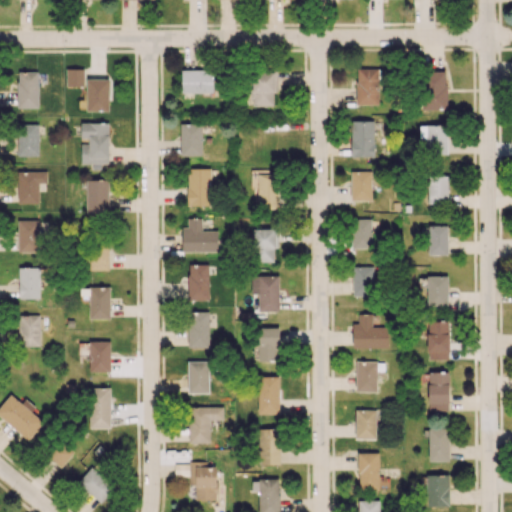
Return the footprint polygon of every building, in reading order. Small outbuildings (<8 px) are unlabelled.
[(84,68),(66,68),(65,86),(83,86),(84,68)] [(378,104),(377,68),(355,68),(356,105),(378,104)] [(181,92),(212,92),(212,70),(181,70),(181,92)] [(37,71),(17,71),(17,107),(38,107),(37,71)] [(422,110),(446,109),(445,71),(421,72),(422,110)] [(251,105),(272,106),(273,91),(274,92),(274,73),(251,72),(251,105)] [(108,111),(108,79),(86,79),(85,111),(108,111)] [(373,156),(373,120),(350,120),(351,156),(373,156)] [(80,122),(80,141),(81,141),(80,163),(108,164),(108,123),(80,122)] [(38,123),(17,123),(17,156),(38,156),(38,123)] [(201,155),(201,123),(179,123),(180,155),(201,155)] [(447,152),(447,124),(420,125),(421,153),(447,152)] [(211,205),(210,168),(186,168),(187,205),(211,205)] [(249,170),(249,185),(257,185),(256,207),(277,208),(279,171),(249,170)] [(371,200),(371,170),(350,171),(351,200),(371,200)] [(38,203),(38,183),(46,183),(46,171),(17,171),(17,203),(38,203)] [(447,176),(427,177),(427,205),(447,204),(447,176)] [(107,179),(85,180),(86,215),(109,214),(107,179)] [(182,226),(181,251),(217,251),(217,230),(201,230),(201,218),(187,218),(187,226),(182,226)] [(370,218),(351,219),(351,248),(371,248),(370,218)] [(18,252),(39,251),(38,220),(17,221),(18,252)] [(447,254),(447,225),(427,225),(427,254),(447,254)] [(253,227),(254,261),(273,261),(273,247),(277,247),(276,226),(253,227)] [(88,270),(109,269),(108,246),(87,246),(88,270)] [(187,299),(207,300),(209,264),(188,263),(187,299)] [(352,296),(373,295),(373,266),(352,266),(352,296)] [(38,267),(18,268),(18,298),(39,298),(38,267)] [(251,293),(257,293),(258,311),(279,311),(278,275),(251,276),(251,293)] [(446,275),(426,276),(426,306),(447,305),(446,275)] [(109,287),(79,287),(79,295),(88,295),(88,319),(109,319),(109,287)] [(208,347),(208,311),(187,311),(188,347),(208,347)] [(387,347),(387,326),(371,326),(371,313),(357,314),(357,323),(351,323),(352,348),(387,347)] [(40,345),(39,315),(17,315),(18,346),(40,345)] [(426,359),(448,359),(448,321),(427,321),(426,359)] [(278,327),(254,327),(254,361),(279,361),(278,327)] [(109,340),(88,340),(89,372),(110,371),(109,340)] [(187,393),(208,393),(208,361),(187,361),(187,393)] [(376,371),(384,371),(384,361),(355,361),(355,391),(376,392),(376,371)] [(448,372),(428,371),(427,410),(448,411),(448,372)] [(278,375),(257,376),(258,413),(279,413),(278,375)] [(88,428),(110,427),(110,387),(88,387),(88,428)] [(31,412),(35,406),(24,398),(21,403),(9,394),(0,405),(0,417),(29,439),(42,421),(31,412)] [(209,442),(209,420),(223,420),(222,406),(189,406),(189,442),(209,442)] [(375,410),(355,409),(354,438),(375,439),(375,410)] [(428,461),(448,461),(449,428),(428,427),(428,461)] [(279,464),(279,428),(258,429),(259,464),(279,464)] [(74,451),(60,441),(48,457),(61,467),(74,451)] [(378,452),(357,453),(358,489),(378,489),(378,452)] [(216,499),(216,462),(188,462),(188,485),(195,485),(195,499),(216,499)] [(114,487),(92,466),(76,483),(99,504),(114,487)] [(449,506),(448,474),(425,475),(426,507),(449,506)] [(258,511),(279,511),(278,478),(257,479),(258,511)] [(379,511),(379,500),(357,500),(357,511),(379,511)]
